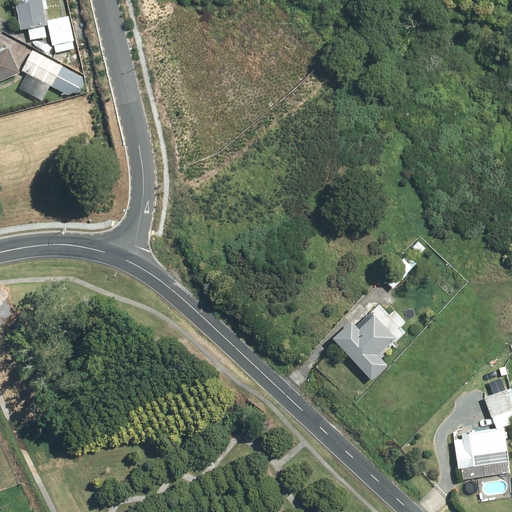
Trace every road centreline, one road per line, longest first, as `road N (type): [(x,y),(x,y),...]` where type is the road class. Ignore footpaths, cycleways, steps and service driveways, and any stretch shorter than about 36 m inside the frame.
road 1 (tertiary): [(136,265),(411,511)]
road 2 (residential): [(106,0),(150,191),(136,265)]
road 3 (tertiary): [(0,254),(72,245),(136,265)]
